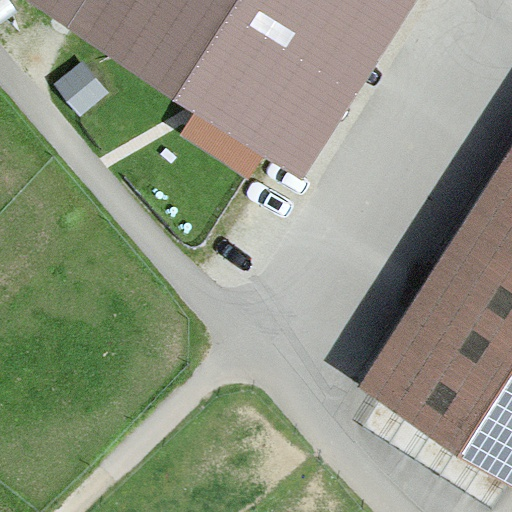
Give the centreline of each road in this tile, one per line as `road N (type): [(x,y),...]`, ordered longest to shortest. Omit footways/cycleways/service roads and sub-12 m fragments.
road 1 (unclassified): [(456,0),(238,341)]
road 2 (unclassified): [(238,341),(0,72)]
road 3 (track): [(58,511),(238,341)]
road 4 (unclassified): [(389,511),(238,341)]
